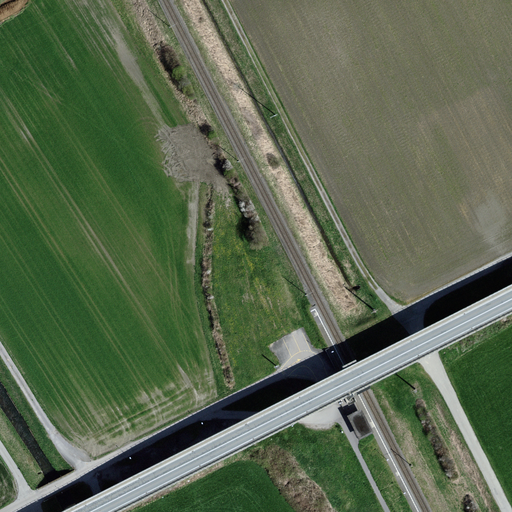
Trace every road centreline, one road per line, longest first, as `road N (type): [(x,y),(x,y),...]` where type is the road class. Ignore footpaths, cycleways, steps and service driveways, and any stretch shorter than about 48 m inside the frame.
road 1 (primary): [(511,298),(90,511)]
road 2 (residential): [(505,511),(405,314)]
road 3 (unclassified): [(39,493),(202,412)]
road 4 (unclassified): [(202,412),(321,417),(332,403),(317,374)]
road 5 (track): [(85,470),(61,448),(0,351)]
road 6 (unclassified): [(317,374),(284,372),(202,412)]
road 7 (unclassified): [(405,314),(511,259)]
